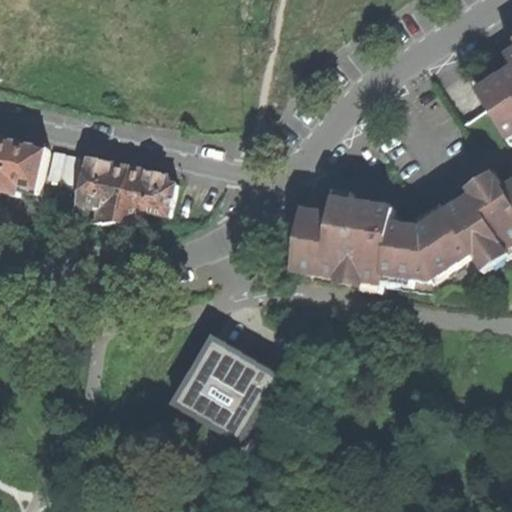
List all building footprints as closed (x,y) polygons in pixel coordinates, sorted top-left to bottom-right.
[(511,73),(482,93),(511,140),(511,73)] [(24,192),(40,196),(50,153),(14,144),(0,140),(0,193),(22,198),(24,192)] [(46,181),(61,184),(66,159),(54,156),(46,181)] [(63,182),(76,185),(82,161),(69,159),(63,182)] [(98,226),(121,226),(133,169),(110,164),(89,159),(80,206),(99,211),(98,226)] [(166,218),(173,217),(181,186),(171,183),(172,178),(154,174),(134,169),(121,226),(145,226),(148,213),(166,218)] [(476,199),(426,231),(435,284),(477,257),(484,268),(511,250),(511,187),(508,190),(503,182),(476,199)] [(388,277),(435,284),(426,231),(397,226),(397,218),(384,217),(384,209),(367,206),(338,201),(336,217),(306,212),(297,273),(387,287),(388,277)] [(398,211),(384,209),(384,217),(397,218),(398,211)] [(246,444),(255,449),(270,425),(260,419),(282,381),(219,342),(208,360),(193,351),(184,366),(178,377),(193,386),(181,406),(245,445),(246,444)]
